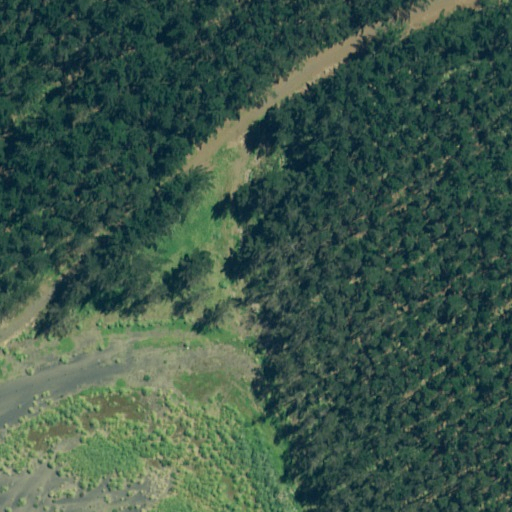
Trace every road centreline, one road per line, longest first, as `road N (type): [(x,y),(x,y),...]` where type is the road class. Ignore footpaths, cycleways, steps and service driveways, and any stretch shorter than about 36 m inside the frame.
road 1 (unclassified): [(318,511),(195,181)]
road 2 (unclassified): [(195,181),(315,72),(459,0)]
road 3 (unclassified): [(0,351),(195,181)]
